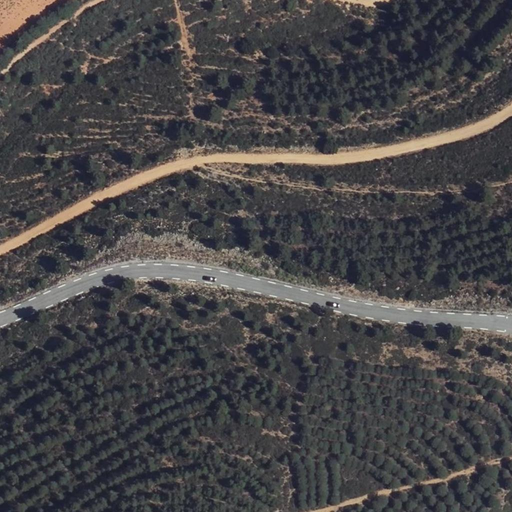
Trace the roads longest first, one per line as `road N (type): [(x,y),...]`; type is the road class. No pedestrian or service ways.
road 1 (track): [(511,108),(484,126),(398,150),(167,169),(0,251)]
road 2 (tertiary): [(0,319),(105,276),(174,270),(400,316),(511,325)]
road 3 (track): [(196,161),(261,179),(414,191),(511,179)]
road 4 (track): [(318,511),(511,459)]
road 5 (track): [(0,75),(99,0)]
